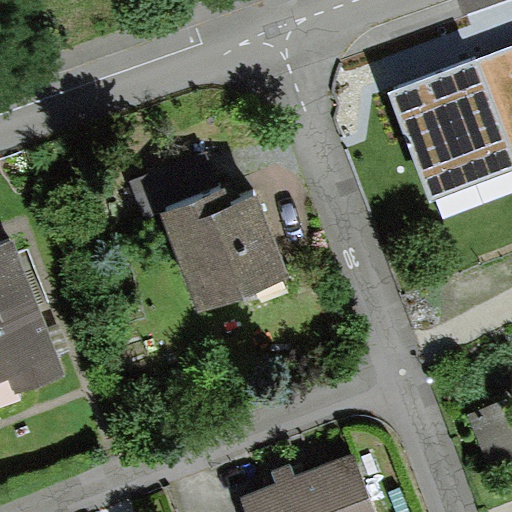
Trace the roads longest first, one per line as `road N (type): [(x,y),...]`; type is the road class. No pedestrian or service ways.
road 1 (residential): [(22,511),(401,368)]
road 2 (residential): [(277,27),(401,368)]
road 3 (residential): [(0,126),(277,27)]
road 4 (residential): [(401,368),(456,511)]
